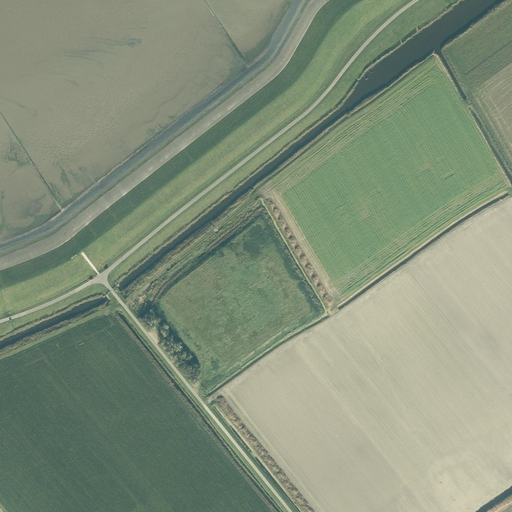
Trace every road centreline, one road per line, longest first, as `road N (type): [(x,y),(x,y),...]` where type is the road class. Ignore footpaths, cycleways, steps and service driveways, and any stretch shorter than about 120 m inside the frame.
road 1 (unclassified): [(100,276),(306,112),(380,27),(416,0)]
road 2 (unclassified): [(290,511),(100,276)]
road 3 (track): [(261,193),(124,307)]
